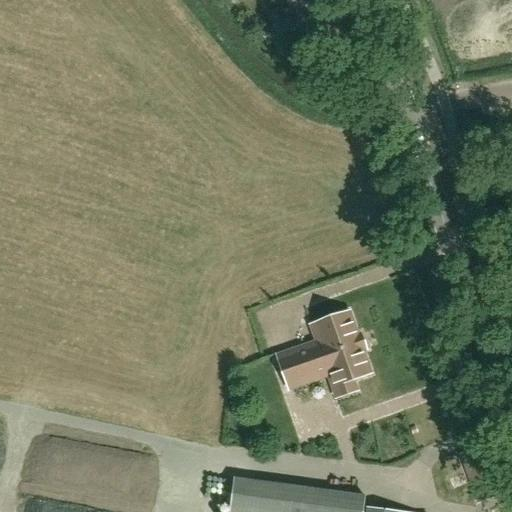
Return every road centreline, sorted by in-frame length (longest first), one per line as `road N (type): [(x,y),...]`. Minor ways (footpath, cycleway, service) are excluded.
road 1 (tertiary): [(511,408),(405,115)]
road 2 (tertiary): [(405,115),(365,0)]
